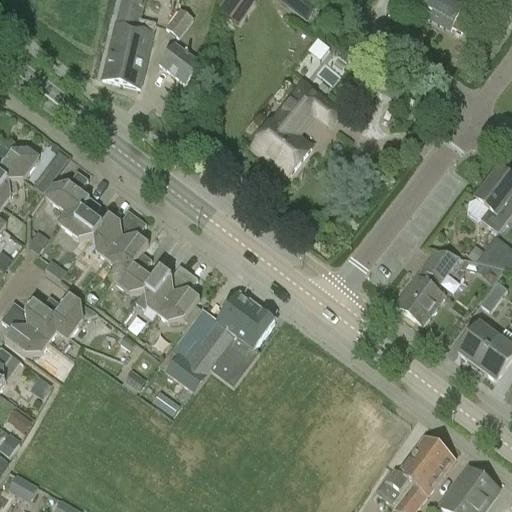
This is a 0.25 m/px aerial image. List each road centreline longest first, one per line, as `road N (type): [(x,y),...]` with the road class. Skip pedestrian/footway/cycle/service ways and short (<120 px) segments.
road 1 (primary): [(325,310),(4,64)]
road 2 (primary): [(511,454),(325,310)]
road 3 (residential): [(325,310),(467,125)]
